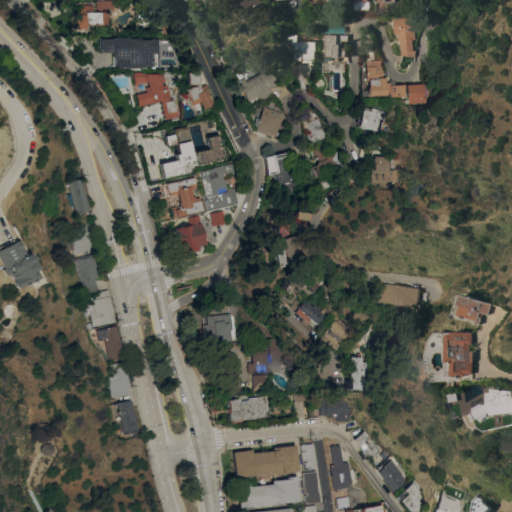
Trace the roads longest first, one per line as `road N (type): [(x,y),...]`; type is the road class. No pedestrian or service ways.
road 1 (residential): [(201,267),(237,226),(256,184),(255,165),(174,0)]
road 2 (residential): [(144,242),(139,179),(126,140),(14,0)]
road 3 (residential): [(342,131),(355,100),(357,23),(375,24),(391,70),(407,75),(435,0)]
road 4 (residential): [(433,290),(343,269),(320,255),(316,218),(361,172),(342,131)]
road 5 (residential): [(401,511),(356,449),(330,431),(201,440)]
road 6 (secondary): [(127,289),(176,511)]
road 7 (secondary): [(158,281),(117,169),(69,105)]
road 8 (residential): [(248,143),(295,145),(294,106),(302,98),(342,131)]
road 9 (residential): [(211,264),(277,303),(323,343)]
road 10 (secondary): [(69,105),(114,232)]
